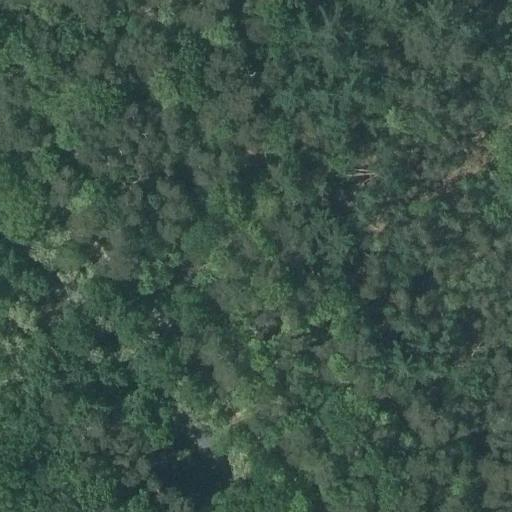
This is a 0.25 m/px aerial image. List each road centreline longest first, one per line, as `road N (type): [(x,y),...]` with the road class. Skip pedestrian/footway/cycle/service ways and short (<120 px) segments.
road 1 (secondary): [(271,511),(0,195)]
road 2 (track): [(174,312),(238,190),(303,0)]
